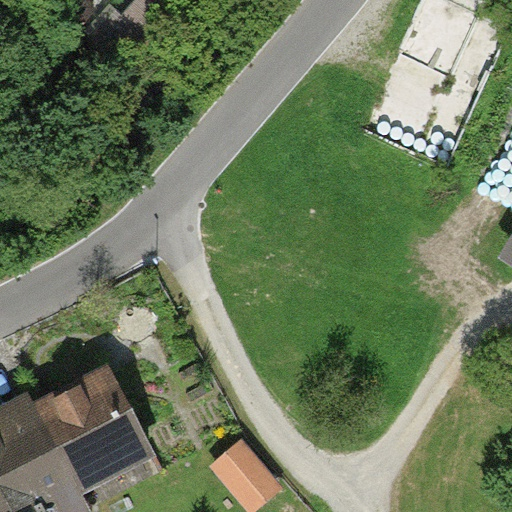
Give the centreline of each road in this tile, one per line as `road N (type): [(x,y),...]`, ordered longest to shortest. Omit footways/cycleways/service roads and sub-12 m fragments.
road 1 (unclassified): [(0,311),(115,254),(168,206),(338,0)]
road 2 (track): [(168,206),(214,324),(258,402),(373,511)]
